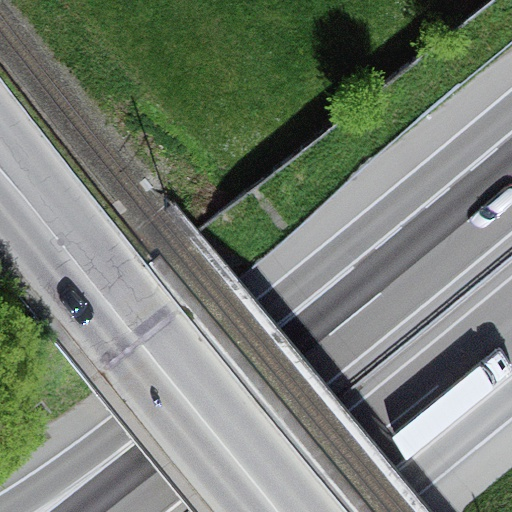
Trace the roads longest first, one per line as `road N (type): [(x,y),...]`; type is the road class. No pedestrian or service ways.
road 1 (secondary): [(0,164),(278,511)]
road 2 (motorway): [(377,295),(2,511)]
road 3 (motorway): [(377,295),(106,511)]
road 4 (motorway): [(279,511),(511,322)]
road 5 (motorway): [(377,511),(511,399)]
road 6 (motorway): [(511,183),(377,295)]
